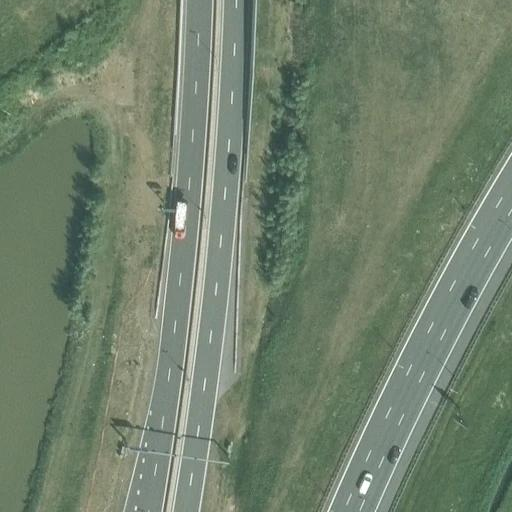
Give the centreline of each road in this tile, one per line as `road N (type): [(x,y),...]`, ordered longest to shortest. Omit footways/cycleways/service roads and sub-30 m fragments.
road 1 (primary): [(197,0),(169,374),(139,511)]
road 2 (primary): [(185,511),(228,161),(235,0)]
road 3 (motorway): [(353,511),(393,417),(511,204)]
